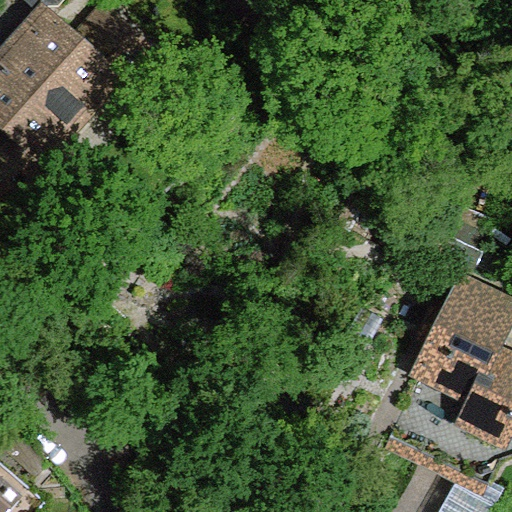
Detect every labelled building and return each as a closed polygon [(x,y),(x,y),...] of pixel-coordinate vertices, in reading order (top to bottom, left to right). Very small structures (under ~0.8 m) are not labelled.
[(30,0),(40,8),(59,7),(65,0),(30,0)] [(52,16),(0,73),(0,126),(38,160),(116,74),(93,53),(52,16)] [(119,23),(93,53),(116,74),(129,85),(156,56),(119,23)] [(511,331),(511,305),(463,282),(416,373),(423,377),(472,400),(461,421),(506,442),(511,430),(511,360),(500,354),(511,331)] [(511,452),(511,430),(506,442),(461,421),(472,400),(423,377),(392,439),(486,485),(499,457),(511,452)] [(0,511),(8,511),(22,497),(0,478),(0,511)]
